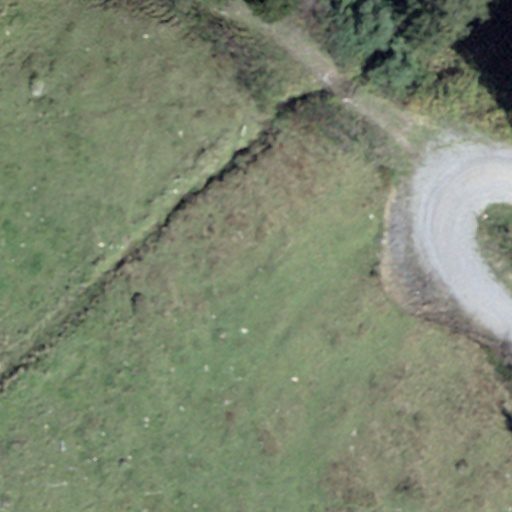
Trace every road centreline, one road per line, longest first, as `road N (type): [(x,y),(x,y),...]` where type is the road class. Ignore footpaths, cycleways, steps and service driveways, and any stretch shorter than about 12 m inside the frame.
road 1 (track): [(476,175),(250,12),(208,0)]
road 2 (track): [(511,183),(476,175),(457,245),(511,319)]
